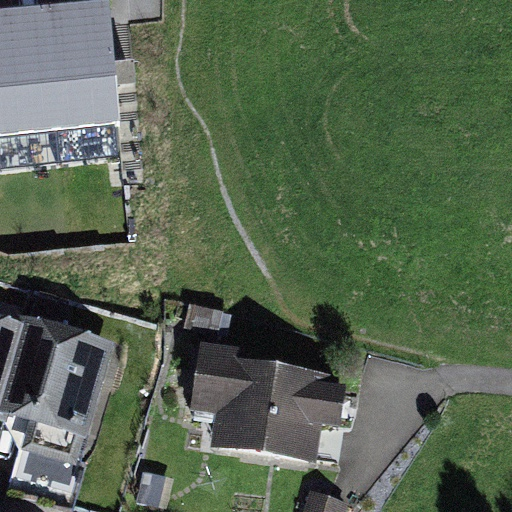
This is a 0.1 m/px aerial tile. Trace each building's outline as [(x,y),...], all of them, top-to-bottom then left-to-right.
[(110,24),(0,35),(0,163),(118,154),(110,24)] [(0,331),(0,421),(23,338),(0,331)] [(27,339),(0,435),(0,436),(90,461),(117,364),(27,339)] [(185,458),(345,486),(360,398),(200,370),(185,458)] [(9,491),(61,511),(78,470),(26,449),(9,491)] [(355,511),(356,509),(311,495),(305,511),(355,511)]
